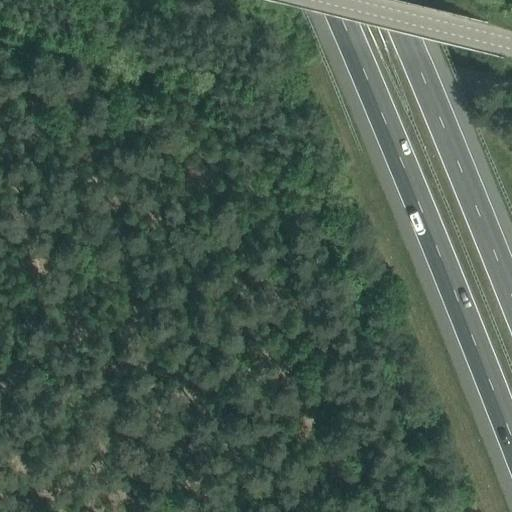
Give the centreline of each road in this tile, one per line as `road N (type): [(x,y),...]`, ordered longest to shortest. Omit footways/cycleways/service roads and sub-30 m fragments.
road 1 (motorway): [(332,0),(511,442)]
road 2 (motorway): [(511,305),(387,0)]
road 3 (tertiary): [(511,39),(345,0)]
